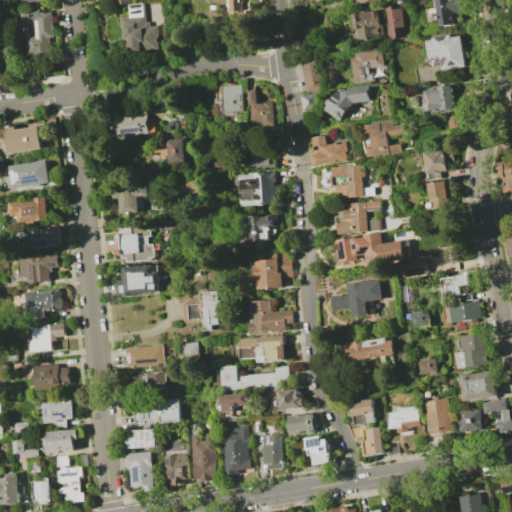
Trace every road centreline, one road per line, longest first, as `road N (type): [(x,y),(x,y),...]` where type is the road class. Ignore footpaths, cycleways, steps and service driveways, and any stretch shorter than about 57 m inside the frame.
road 1 (residential): [(71,0),(110,511)]
road 2 (residential): [(286,65),(316,364),(347,437),(355,481)]
road 3 (tertiary): [(492,0),(493,89),(481,174),(511,359)]
road 4 (tertiary): [(164,511),(511,454)]
road 5 (residential): [(0,106),(134,87),(201,64),(286,65)]
